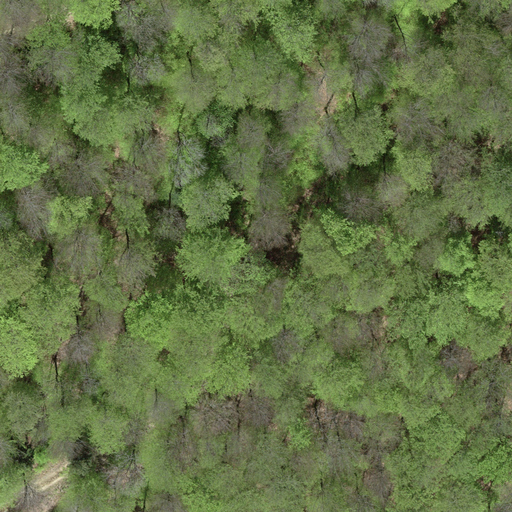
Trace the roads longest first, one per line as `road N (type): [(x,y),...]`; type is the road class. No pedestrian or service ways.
road 1 (track): [(0,346),(130,254),(198,250),(223,276),(210,337),(171,392),(0,508)]
road 2 (track): [(223,276),(305,183)]
